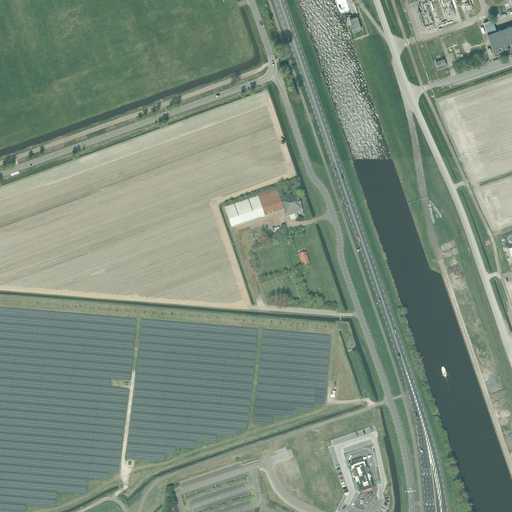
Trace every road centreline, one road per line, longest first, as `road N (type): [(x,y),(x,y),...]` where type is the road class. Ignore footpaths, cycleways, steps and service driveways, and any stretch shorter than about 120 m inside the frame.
road 1 (unclassified): [(411,511),(398,426),(338,230),(271,73)]
road 2 (unclassified): [(511,358),(376,0)]
road 3 (primary): [(403,361),(279,0)]
road 4 (track): [(265,91),(292,172),(215,207),(248,307),(269,308)]
road 5 (track): [(0,188),(265,91),(261,80)]
road 6 (unclassified): [(0,174),(271,73)]
road 7 (track): [(248,307),(0,288)]
road 8 (primary): [(445,511),(403,361)]
road 9 (primary): [(403,361),(430,511)]
